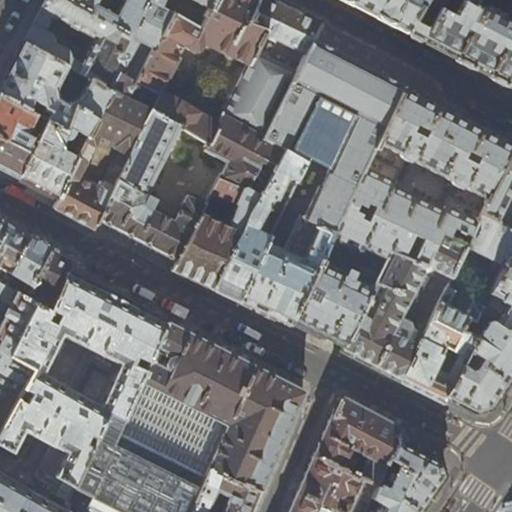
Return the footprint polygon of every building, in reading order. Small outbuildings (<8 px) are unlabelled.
[(147,2),(129,36),(65,0),(44,0),(36,17),(22,43),(66,67),(87,78),(110,90),(119,73),(134,81),(170,12),(147,2)] [(65,0),(129,36),(147,2),(147,0),(65,0)] [(212,0),(199,28),(170,12),(134,81),(158,94),(151,110),(179,127),(207,143),(208,143),(217,123),(161,91),(178,60),(177,59),(184,46),(193,52),(197,52),(201,43),(247,65),(253,53),(263,30),(246,22),(257,0),(212,0)] [(147,0),(147,2),(170,12),(199,28),(212,0),(147,0)] [(281,6),(268,0),(257,0),(246,22),(263,30),(253,53),(295,72),(311,42),(316,32),(320,24),(281,6)] [(342,0),(355,6),(381,20),(407,33),(424,0),(342,0)] [(511,25),(474,5),(473,8),(459,0),(458,0),(424,0),(407,33),(498,79),(511,86),(511,25)] [(319,189),(304,219),(319,226),(333,232),(400,87),(371,73),(342,58),(311,42),(295,72),(262,138),(266,141),(305,161),(297,178),(319,189)] [(9,68),(0,85),(0,94),(46,121),(63,131),(74,107),(95,119),(111,91),(110,90),(87,78),(79,96),(66,102),(58,98),(55,88),(66,67),(22,43),(9,68)] [(247,65),(217,123),(208,143),(207,143),(203,150),(225,160),(216,177),(217,178),(242,188),(248,184),(253,174),(251,173),(266,141),(262,138),(295,72),(253,53),(247,65)] [(92,229),(96,219),(151,110),(158,94),(134,81),(119,73),(110,90),(111,91),(95,119),(57,198),(52,208),(87,226),(92,229)] [(465,245),(480,214),(511,145),(511,144),(446,111),(400,87),(333,232),(329,242),(335,245),(337,239),(361,250),(363,246),(386,256),(389,251),(424,266),(440,232),(465,245)] [(0,168),(17,178),(36,140),(25,135),(32,121),(43,126),(46,121),(0,94),(0,168)] [(56,198),(57,198),(95,119),(74,107),(63,131),(46,121),(43,126),(36,140),(17,178),(22,181),(56,198)] [(168,257),(176,262),(200,211),(204,203),(185,195),(173,220),(140,204),(179,127),(151,110),(96,219),(168,257)] [(217,292),(236,301),(265,242),(268,237),(293,186),(297,178),(305,161),(266,141),(251,173),(253,174),(265,181),(248,211),(232,249),(212,289),(217,292)] [(511,145),(480,214),(511,230),(511,145)] [(204,285),(212,289),(232,249),(248,211),(265,181),(253,174),(248,184),(242,188),(217,178),(209,194),(235,206),(228,219),(228,225),(200,211),(176,262),(172,271),(204,285)] [(464,246),(502,266),(511,247),(511,230),(480,214),(465,245),(464,246)] [(288,326),(291,319),(329,242),(333,232),(319,226),(304,219),(299,216),(283,250),(265,242),(236,301),(245,306),(254,310),(281,323),(288,326)] [(0,219),(0,264),(11,271),(30,235),(0,219)] [(368,366),(399,382),(444,287),(447,282),(458,259),(464,246),(465,245),(440,232),(424,266),(389,251),(386,256),(379,272),(343,346),(340,352),(368,366)] [(35,238),(30,235),(11,271),(32,282),(51,246),(35,238)] [(334,341),(343,346),(379,272),(361,264),(355,278),(345,273),(345,271),(333,265),(341,248),(335,245),(329,242),(291,319),(334,341)] [(67,255),(51,246),(32,282),(25,297),(35,302),(49,312),(66,272),(73,258),(67,255)] [(474,413),(488,409),(511,373),(511,247),(502,266),(481,306),(478,313),(488,319),(478,334),(474,336),(475,337),(444,397),(441,403),(458,405),(474,413)] [(466,263),(458,259),(447,282),(455,285),(466,263)] [(0,283),(25,297),(32,282),(11,271),(0,264),(0,283)] [(109,413),(122,419),(165,324),(114,297),(66,272),(49,312),(35,302),(8,355),(33,370),(0,428),(0,446),(12,453),(24,431),(49,445),(35,473),(36,479),(57,490),(55,494),(66,500),(109,413)] [(35,302),(25,297),(0,283),(0,350),(8,355),(35,302)] [(452,291),(444,287),(399,382),(428,397),(441,403),(444,397),(475,337),(474,336),(469,334),(475,323),(475,321),(478,313),(481,306),(469,300),(464,314),(445,304),(452,291)] [(172,327),(165,324),(122,419),(109,413),(66,500),(65,502),(69,505),(67,507),(78,511),(250,511),(255,500),(302,393),(196,339),(172,327)] [(0,428),(33,370),(8,355),(0,350),(0,428)] [(318,440),(312,455),(360,479),(375,486),(381,471),(390,454),(393,456),(397,447),(397,442),(397,433),(400,429),(371,413),(341,398),(339,398),(336,399),(318,440)] [(400,429),(397,433),(397,442),(397,447),(393,456),(390,454),(381,471),(375,486),(369,502),(368,504),(372,506),(376,500),(380,502),(374,511),(418,511),(443,477),(440,461),(414,448),(408,446),(400,429)] [(288,511),(364,511),(368,504),(369,502),(353,495),(360,479),(312,455),(289,510),(288,511)] [(64,511),(66,510),(0,473),(0,511),(64,511)]
